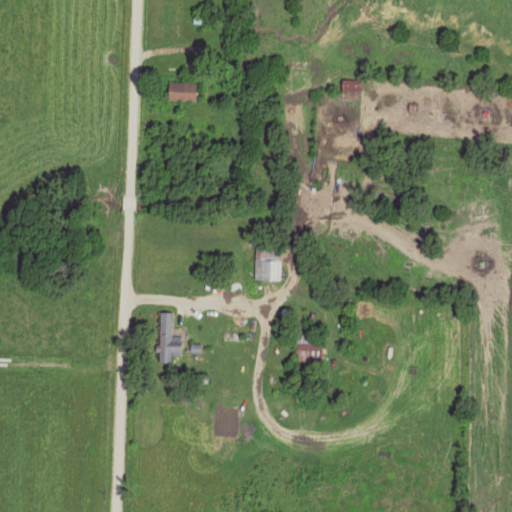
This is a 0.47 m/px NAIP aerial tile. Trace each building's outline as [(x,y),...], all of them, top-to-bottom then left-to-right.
[(199,83),(171,83),(171,100),(199,100),(199,83)] [(341,101),(360,103),(362,85),(344,83),(341,101)] [(256,281),(283,281),(283,238),(256,238),(256,281)] [(174,345),(175,312),(161,312),(160,362),(182,362),(183,345),(174,345)] [(322,362),(322,335),(297,335),(297,362),(322,362)]
